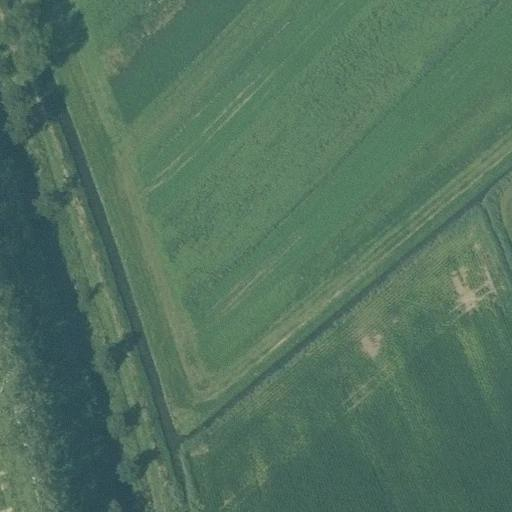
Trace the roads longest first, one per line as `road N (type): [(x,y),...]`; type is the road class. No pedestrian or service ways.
road 1 (track): [(161,511),(79,230)]
road 2 (unclassified): [(45,511),(0,351)]
